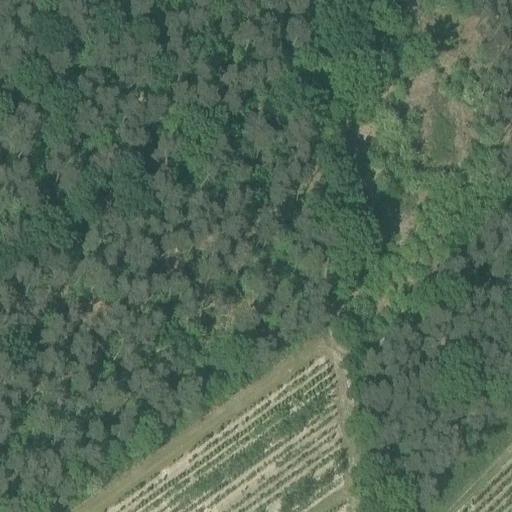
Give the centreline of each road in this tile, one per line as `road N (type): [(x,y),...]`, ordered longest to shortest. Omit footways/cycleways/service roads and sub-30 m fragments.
road 1 (track): [(511,209),(362,356),(342,354),(333,342),(299,0)]
road 2 (track): [(366,511),(342,354)]
